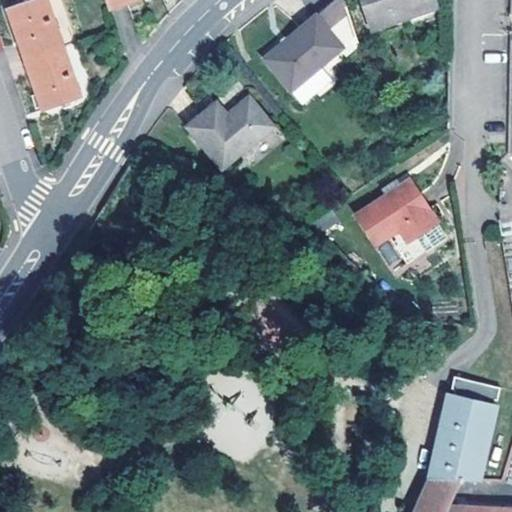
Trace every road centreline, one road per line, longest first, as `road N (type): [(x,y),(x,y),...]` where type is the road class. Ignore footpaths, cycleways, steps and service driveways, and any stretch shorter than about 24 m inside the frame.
road 1 (residential): [(52,224),(152,73),(221,0)]
road 2 (residential): [(0,115),(21,178),(52,224)]
